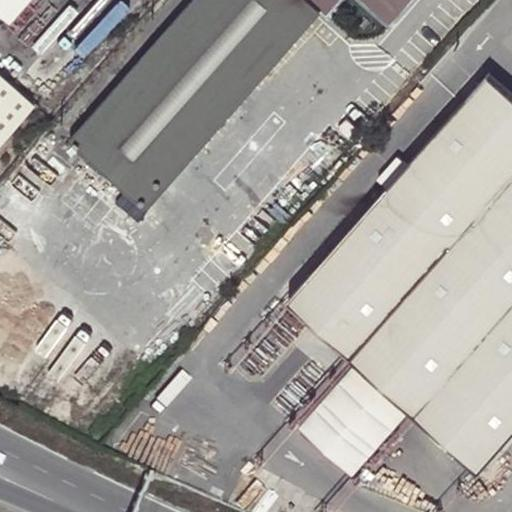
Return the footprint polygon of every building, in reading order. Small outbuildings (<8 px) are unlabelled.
[(0,0),(0,9),(9,17),(23,0),(0,0)] [(190,0),(70,137),(148,207),(323,10),(328,14),(339,0),(367,0),(389,19),(406,0),(190,0)] [(367,210),(287,301),(444,440),(511,362),(511,93),(488,73),(407,165),(387,188),(367,210)] [(0,143),(34,105),(0,75),(0,143)] [(377,179),(387,188),(407,165),(397,157),(396,157),(377,179)] [(279,294),(287,301),(367,210),(360,203),(279,294)] [(511,362),(444,440),(478,470),(511,433),(511,362)] [(123,463),(136,470),(143,457),(130,450),(123,463)]
